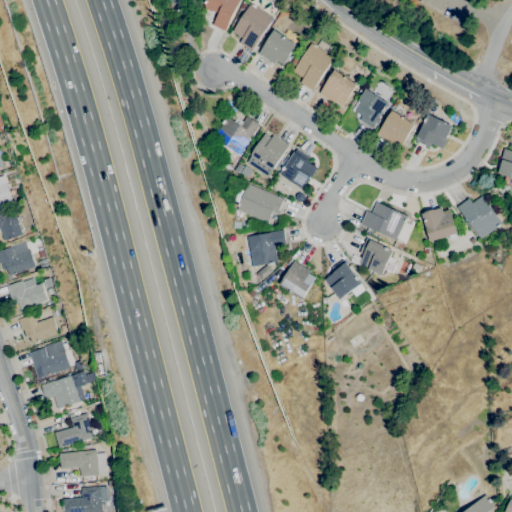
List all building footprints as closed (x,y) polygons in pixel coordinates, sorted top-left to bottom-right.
[(170,12),(166,0),(186,0),(183,1),(185,7),(170,12)] [(239,0),(224,31),(212,25),(217,13),(212,11),(212,12),(203,7),(205,3),(201,1),(201,0),(239,0)] [(251,51),(239,43),(242,38),(232,32),(251,3),(273,17),(251,51)] [(283,64),(276,60),(274,64),(258,54),(274,29),(296,44),(289,56),(283,64)] [(312,91),(300,83),(303,78),(292,71),(311,43),(334,57),(312,91)] [(343,105),(337,101),(335,104),(319,93),(334,69),(357,84),(350,96),(343,105)] [(372,128),(359,120),(362,116),(354,111),(360,102),(358,101),(366,88),(389,103),(388,104),(389,105),(378,122),(377,121),(376,123),(372,128)] [(401,146),(394,141),(392,144),(377,133),(392,110),(414,125),(407,135),(408,136),(401,146)] [(442,149),(432,143),(429,148),(415,140),(417,136),(416,136),(428,113),(429,114),(432,110),(437,113),(435,116),(453,126),(446,138),(448,138),(442,149)] [(231,161),(214,150),(219,142),(212,137),(226,116),(240,125),(246,116),(259,124),(239,155),(236,153),(231,161)] [(267,176),(246,163),(251,155),(250,155),(258,142),(259,142),(264,133),(271,138),(273,135),(289,145),(273,169),(272,169),(267,176)] [(511,186),(503,184),(504,179),(500,177),(501,174),(498,173),(502,159),(501,159),(504,148),(511,150),(511,186)] [(303,189),(280,174),(294,151),(295,152),(297,149),(310,157),(307,161),(317,168),(311,178),(311,177),(303,189)] [(228,172),(221,168),(225,161),(232,165),(228,172)] [(238,174),(233,171),(238,163),(243,166),(238,174)] [(0,184),(7,182),(13,200),(12,200),(13,203),(0,207),(0,184)] [(267,223),(236,210),(239,203),(233,201),(238,188),(244,191),(247,183),(283,198),(277,214),(272,211),(267,223)] [(480,239),(457,207),(468,198),(472,203),(482,195),(502,223),(480,239)] [(404,242),(397,239),(396,241),(360,224),(366,210),(372,213),(377,202),(408,216),(405,222),(411,225),(404,242)] [(430,242),(424,223),(424,222),(421,214),(424,213),(424,212),(434,209),(434,210),(442,207),(443,211),(450,209),(458,233),(430,242)] [(5,241),(2,233),(0,228),(0,213),(14,209),(23,234),(5,241)] [(240,229),(232,228),(233,221),(240,221),(240,229)] [(252,266),(246,236),(268,232),(267,232),(283,229),(286,245),(275,247),(277,261),(252,266)] [(381,275),(369,269),(369,270),(358,265),(351,261),(353,256),(361,259),(363,255),(359,253),(366,238),(370,240),(370,239),(393,250),(387,261),(397,266),(394,273),(385,268),(381,275)] [(6,278),(1,263),(0,263),(0,250),(10,247),(10,246),(25,241),(28,250),(30,249),(36,267),(6,278)] [(42,267),(40,261),(47,258),(49,264),(42,267)] [(340,299),(331,287),(330,288),(324,280),(334,272),(331,268),(344,259),(355,275),(362,283),(340,299)] [(302,299),(279,285),(294,260),(310,271),(309,273),(315,277),(310,286),(302,299)] [(418,271),(411,268),(414,263),(421,266),(418,271)] [(261,280),(256,274),(267,264),(272,271),(261,280)] [(21,310),(18,303),(12,305),(6,285),(22,280),(22,282),(33,278),(36,285),(41,283),(47,301),(21,310)] [(47,288),(45,280),(50,278),(53,286),(47,288)] [(32,344),(29,337),(26,338),(23,330),(21,330),(17,319),(33,314),(36,322),(54,316),(60,334),(32,344)] [(38,378),(29,352),(45,347),(45,345),(61,340),(63,344),(67,343),(70,350),(65,352),(70,368),(61,371),(61,370),(38,378)] [(62,407),(58,394),(45,399),(40,385),(55,380),(56,380),(71,375),(81,401),(62,407)] [(59,447),(55,432),(73,427),(70,418),(87,413),(87,414),(93,412),(99,435),(59,447)] [(80,477),(79,467),(60,469),(59,453),(95,449),(96,453),(104,453),(107,474),(80,477)] [(101,511),(64,511),(61,511),(61,504),(63,504),(63,499),(82,497),(81,488),(99,486),(101,511)] [(463,511),(485,494),(495,506),(487,511),(463,511)] [(511,511),(511,499),(509,498),(503,511),(511,511)]
